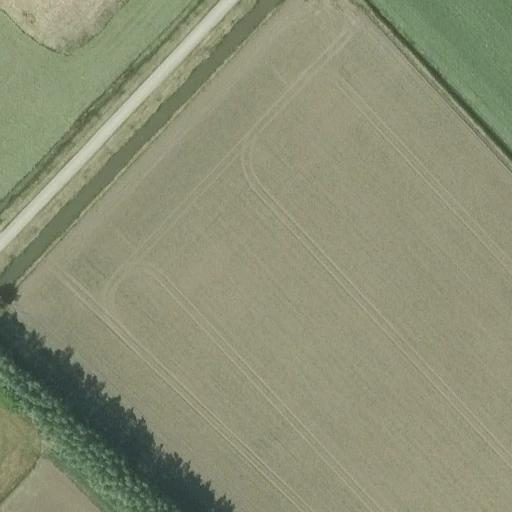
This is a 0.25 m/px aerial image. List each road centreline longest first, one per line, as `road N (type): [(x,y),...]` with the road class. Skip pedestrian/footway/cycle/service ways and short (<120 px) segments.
road 1 (unclassified): [(0,250),(230,0)]
road 2 (unknown): [(0,343),(176,511)]
